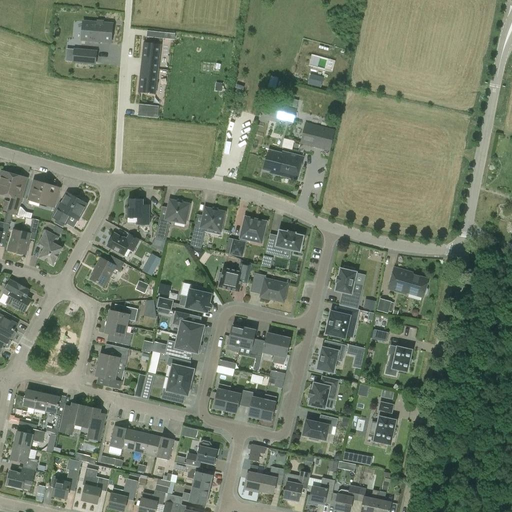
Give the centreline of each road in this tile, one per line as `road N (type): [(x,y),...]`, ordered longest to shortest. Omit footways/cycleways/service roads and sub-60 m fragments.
road 1 (unclassified): [(405,511),(461,249)]
road 2 (residential): [(333,229),(232,187),(107,179)]
road 3 (residential): [(240,428),(210,422),(202,408),(225,313),(310,326)]
road 4 (unclassified): [(461,249),(506,41)]
road 5 (residential): [(310,326),(285,430),(275,436),(240,428)]
road 6 (residential): [(461,249),(397,246),(333,229)]
road 7 (residential): [(59,288),(102,206),(107,179)]
